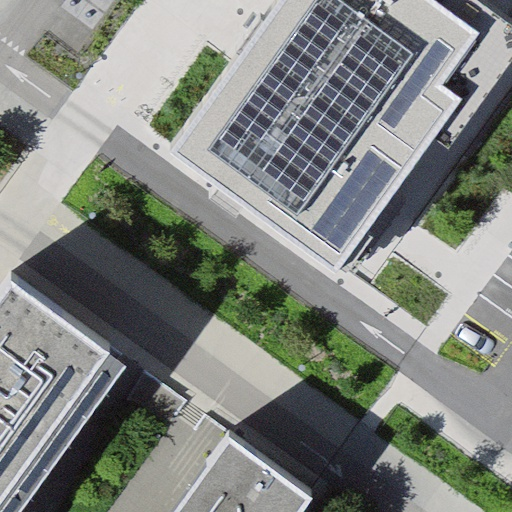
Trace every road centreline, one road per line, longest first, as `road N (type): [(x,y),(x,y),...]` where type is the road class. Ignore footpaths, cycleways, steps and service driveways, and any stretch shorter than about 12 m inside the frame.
road 1 (residential): [(492,416),(0,68)]
road 2 (residential): [(0,224),(408,511)]
